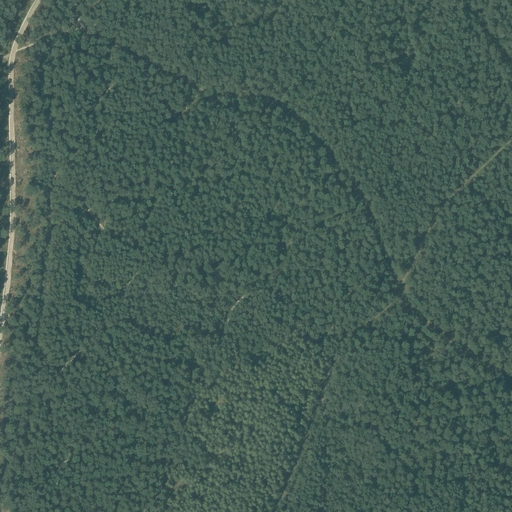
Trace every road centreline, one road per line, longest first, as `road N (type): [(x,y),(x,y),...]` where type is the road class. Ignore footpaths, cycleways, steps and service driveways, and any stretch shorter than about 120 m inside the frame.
road 1 (unknown): [(89,511),(61,506),(53,467),(69,444),(42,398),(136,271),(138,248),(129,237),(106,235),(95,208),(55,170),(100,126),(96,99),(116,78),(104,39)]
road 2 (unknown): [(323,511),(323,355),(301,334),(286,297),(270,291),(251,293),(230,312),(158,488),(137,511)]
road 3 (track): [(511,141),(443,205),(384,316),(336,353),(277,511)]
road 4 (track): [(511,376),(467,354),(415,313),(357,195),(308,124),(284,106),(232,94)]
road 5 (track): [(104,39),(181,79),(232,94)]
